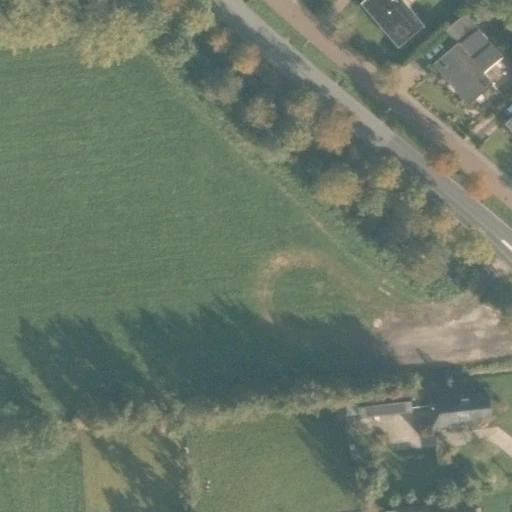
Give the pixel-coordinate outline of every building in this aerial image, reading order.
[(360,0),(358,3),(382,32),(384,30),(395,43),(419,23),(399,0),(360,0)] [(494,8),(487,0),(484,0),(476,7),(484,16),(494,8)] [(500,56),(462,12),(443,29),(454,42),(431,62),(453,89),(455,87),(465,100),(488,80),(481,72),(500,56)] [(511,114),(503,122),(511,132),(511,114)] [(355,392),(355,393),(343,394),(345,414),(357,413),(358,416),(409,410),(406,386),(355,392)] [(456,395),(456,389),(427,392),(431,430),(460,427),(460,423),(473,422),(472,419),(489,417),(486,391),(456,395)]
